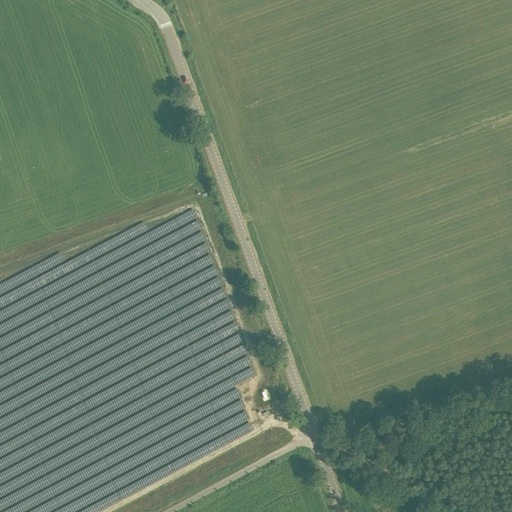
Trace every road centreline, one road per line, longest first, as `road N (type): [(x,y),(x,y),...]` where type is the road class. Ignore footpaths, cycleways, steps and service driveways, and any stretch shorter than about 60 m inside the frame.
road 1 (tertiary): [(314,436),(165,25),(139,0)]
road 2 (unclassified): [(170,511),(314,436)]
road 3 (track): [(452,511),(314,436)]
